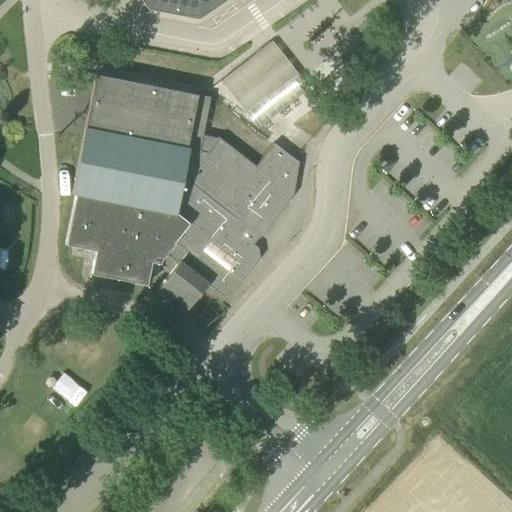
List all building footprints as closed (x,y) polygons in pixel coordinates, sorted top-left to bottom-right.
[(199,19),(226,0),(141,0),(148,9),(199,19)] [(157,291),(184,313),(201,292),(197,289),(203,280),(221,294),(230,293),(258,257),(257,248),(252,244),(258,236),(260,238),(293,195),(299,162),(274,142),(256,166),(219,137),(218,138),(203,134),(211,97),(96,73),(72,192),(75,193),(65,242),(95,248),(92,273),(147,284),(151,260),(160,261),(166,254),(179,263),(157,291)] [(224,100),(259,118),(268,102),(233,84),(224,100)] [(508,186),(511,181),(511,164),(500,178),(508,186)] [(91,328),(81,345),(107,360),(117,343),(91,328)] [(71,408),(85,393),(68,379),(55,394),(71,408)] [(36,449),(53,433),(34,414),(17,430),(36,449)] [(0,465),(0,488),(11,476),(0,465)]
